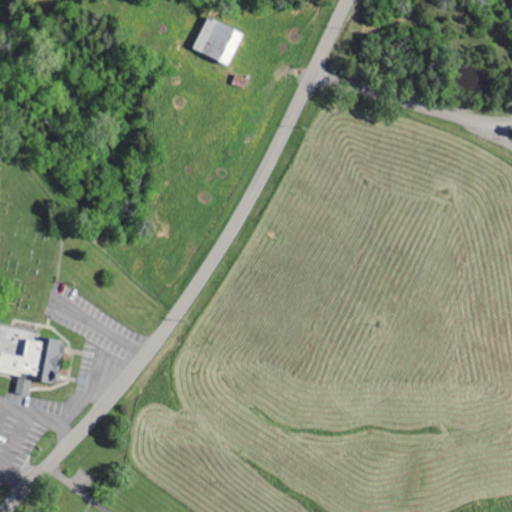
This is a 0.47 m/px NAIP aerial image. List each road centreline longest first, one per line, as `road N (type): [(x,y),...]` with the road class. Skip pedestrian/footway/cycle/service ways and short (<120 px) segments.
road 1 (secondary): [(7,511),(138,371),(189,300),(261,180),(348,0)]
road 2 (residential): [(318,66),(451,108),(511,113)]
